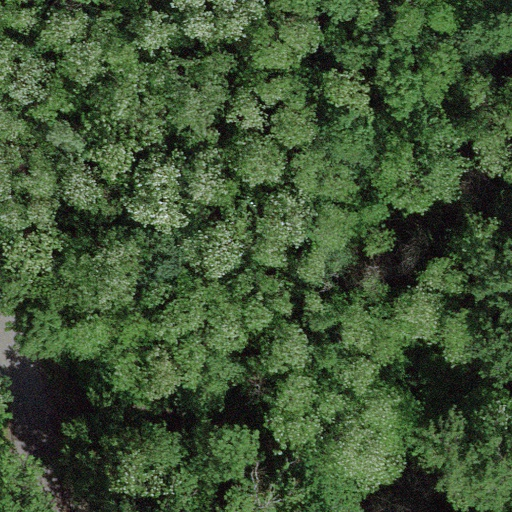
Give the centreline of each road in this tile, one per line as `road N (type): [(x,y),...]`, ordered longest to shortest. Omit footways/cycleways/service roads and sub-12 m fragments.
road 1 (track): [(31,417),(169,430),(238,457),(326,511)]
road 2 (unclassified): [(38,511),(31,417),(0,325)]
